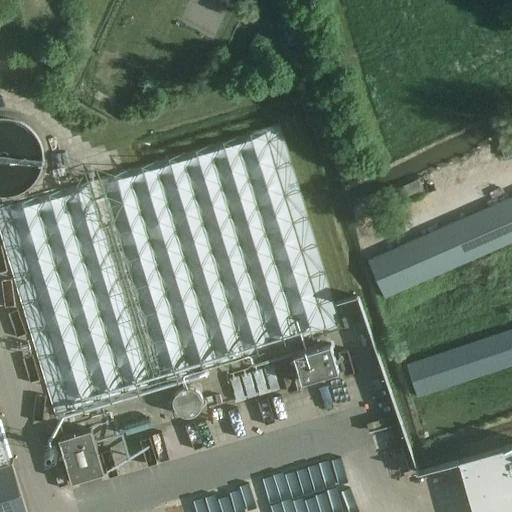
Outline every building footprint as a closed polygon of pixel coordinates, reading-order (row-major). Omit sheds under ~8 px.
[(42,166),(43,158),(42,150),(40,143),(36,136),(31,130),(27,126),(21,123),(13,120),(6,119),(0,119),(0,196),(1,197),(11,196),(17,195),(23,192),(30,186),(36,180),(40,173),(42,166)] [(340,327),(332,303),(332,302),(278,124),(124,171),(0,208),(0,227),(56,413),(340,327)] [(505,158),(511,154),(511,135),(498,142),(505,158)] [(62,167),(52,170),(54,178),(64,175),(62,167)] [(400,206),(436,190),(429,173),(392,190),(400,206)] [(511,197),(372,259),(388,294),(511,239),(511,197)] [(345,327),(354,324),(351,314),(342,317),(345,327)] [(511,362),(511,329),(407,364),(417,392),(511,362)] [(294,355),(302,382),(339,371),(331,344),(294,355)] [(273,366),(230,375),(236,400),(278,391),(273,366)] [(182,393),(182,411),(196,411),(195,392),(182,393)] [(0,511),(26,511),(0,423),(0,511)] [(104,473),(91,428),(58,438),(72,483),(104,473)] [(511,511),(511,444),(458,460),(473,511),(511,511)]
